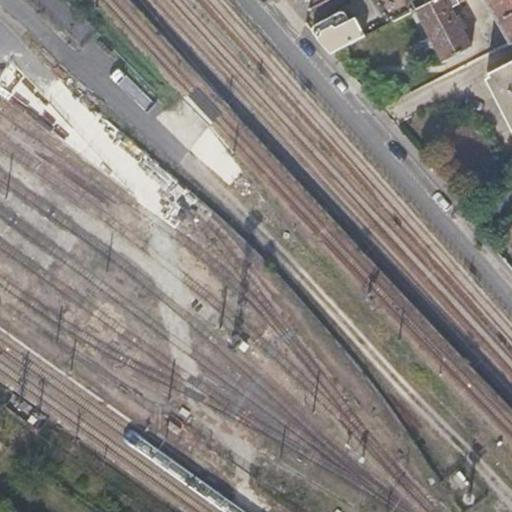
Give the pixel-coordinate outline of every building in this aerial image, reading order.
[(382,0),(393,21),(416,9),(422,5),(420,1),(414,4),(412,1),(413,0),(382,0)] [(432,0),(422,5),(416,9),(429,35),(434,45),(443,61),(471,46),(451,7),(460,2),(459,0),(432,0)] [(511,0),(485,0),(508,44),(511,41),(511,0)] [(312,28),(312,31),(331,53),(365,35),(355,18),(349,21),(346,15),(345,14),(343,12),(340,12),(314,25),(312,28)] [(434,45),(429,35),(425,37),(430,47),(434,45)] [(511,60),(488,73),(511,117),(511,60)]
